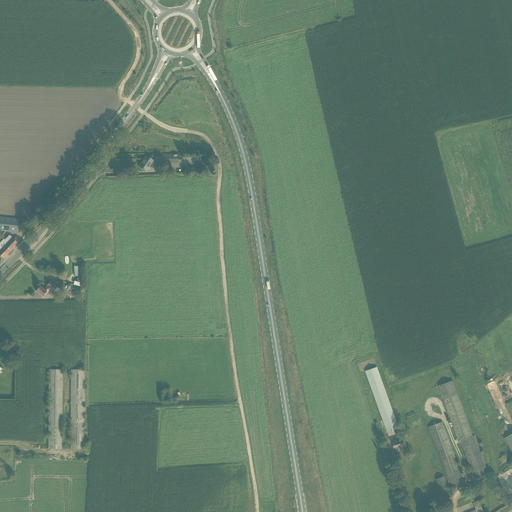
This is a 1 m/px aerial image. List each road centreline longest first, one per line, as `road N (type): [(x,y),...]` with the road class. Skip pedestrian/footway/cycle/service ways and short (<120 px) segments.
road 1 (track): [(143,113),(197,132),(218,158),(227,323),(257,511)]
road 2 (primary): [(302,511),(248,177),(214,83)]
road 3 (secondary): [(0,273),(143,94)]
